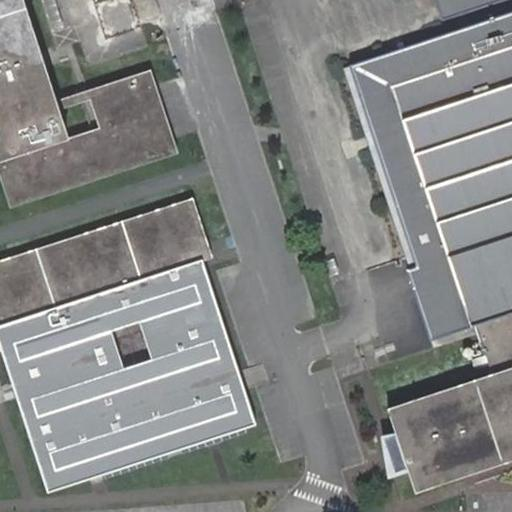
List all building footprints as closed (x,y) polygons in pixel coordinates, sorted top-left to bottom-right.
[(0,0),(0,153),(65,133),(51,96),(43,62),(38,49),(22,0),(0,0)] [(437,0),(443,18),(496,0),(437,0)] [(511,13),(440,38),(354,66),(419,267),(411,270),(433,337),(478,326),(493,374),(389,409),(402,451),(415,491),(511,458),(511,13)] [(65,133),(0,153),(0,171),(11,204),(175,150),(148,68),(51,96),(65,133)] [(0,341),(0,325),(202,260),(212,256),(193,199),(0,262),(0,348),(3,348),(0,341)] [(241,381),(202,260),(0,325),(0,341),(3,348),(50,490),(98,474),(215,436),(255,423),(241,381)]
